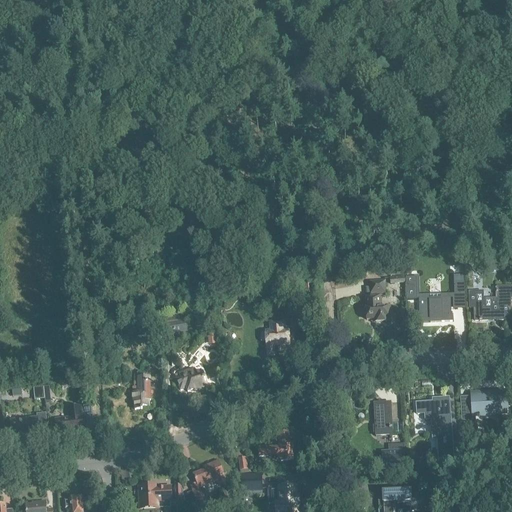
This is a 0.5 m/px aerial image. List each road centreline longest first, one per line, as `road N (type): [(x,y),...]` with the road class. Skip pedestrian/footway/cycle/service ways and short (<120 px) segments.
road 1 (track): [(0,167),(428,0)]
road 2 (track): [(336,374),(299,0)]
road 3 (track): [(73,139),(102,465)]
road 4 (residential): [(106,464),(336,374)]
road 5 (unclassified): [(336,374),(366,364),(511,355)]
road 6 (unclassified): [(335,511),(336,374)]
